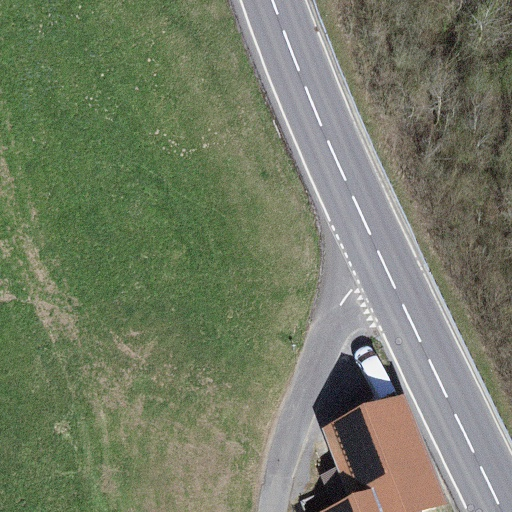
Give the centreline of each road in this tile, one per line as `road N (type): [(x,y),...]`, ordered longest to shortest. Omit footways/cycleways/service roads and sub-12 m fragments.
road 1 (tertiary): [(381,257),(505,511)]
road 2 (unclassified): [(270,511),(327,324),(381,257)]
road 3 (tertiary): [(271,0),(381,257)]
